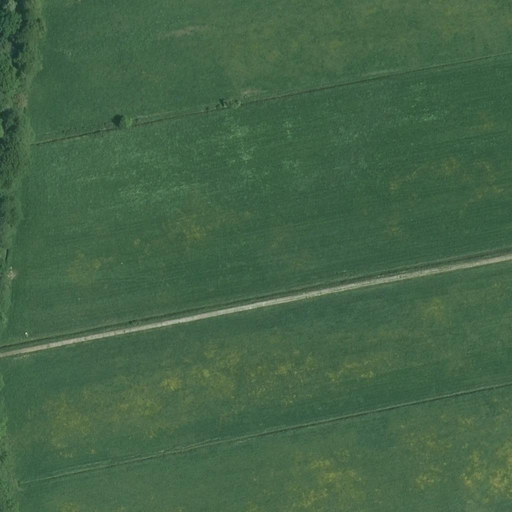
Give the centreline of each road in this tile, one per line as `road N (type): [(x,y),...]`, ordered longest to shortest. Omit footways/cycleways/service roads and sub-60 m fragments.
road 1 (track): [(0,356),(511,257)]
road 2 (unclassified): [(0,156),(16,0)]
